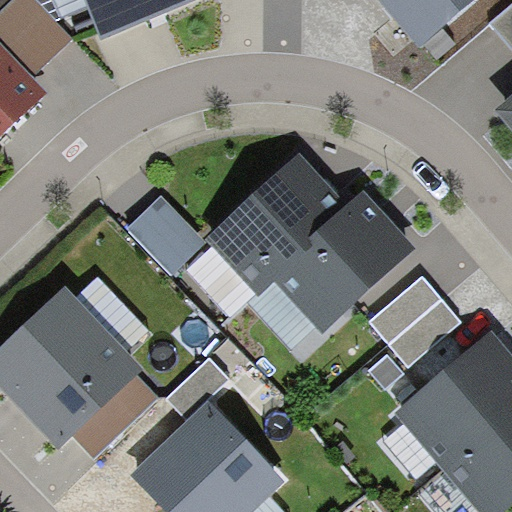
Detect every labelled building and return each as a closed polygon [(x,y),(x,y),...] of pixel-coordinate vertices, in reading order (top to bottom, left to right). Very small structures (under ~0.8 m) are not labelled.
[(34,0),(2,25),(49,84),(85,55),(41,0),(34,0)] [(90,0),(107,41),(207,0),(90,0)] [(375,0),(416,51),(479,0),(375,0)] [(0,49),(0,138),(45,96),(0,49)] [(511,133),(511,90),(492,106),(511,133)] [(299,159),(211,236),(263,296),(278,282),(325,336),(417,256),(366,198),(348,214),(299,159)] [(58,299),(0,352),(0,377),(63,445),(133,381),(58,299)] [(398,413),(479,511),(506,511),(511,508),(511,363),(491,338),(398,413)] [(137,479),(166,511),(245,511),(278,484),(213,411),(137,479)]
